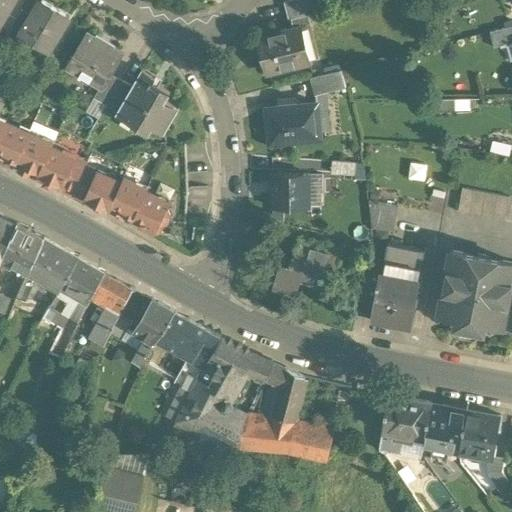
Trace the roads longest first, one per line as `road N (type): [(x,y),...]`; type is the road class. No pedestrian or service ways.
road 1 (tertiary): [(194,297),(312,349),(511,391)]
road 2 (residential): [(194,297),(228,238),(232,179),(223,119),(189,38)]
road 3 (tertiary): [(0,192),(194,297)]
